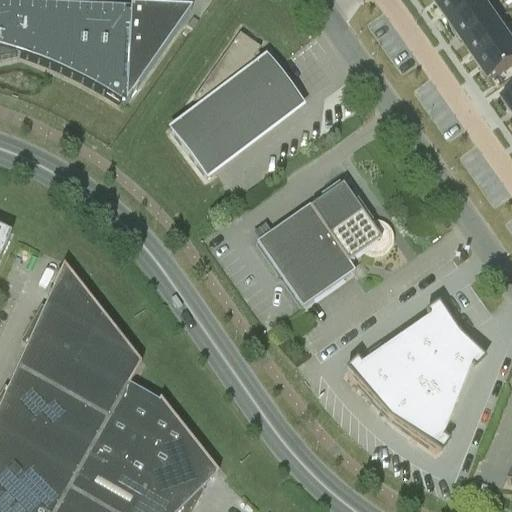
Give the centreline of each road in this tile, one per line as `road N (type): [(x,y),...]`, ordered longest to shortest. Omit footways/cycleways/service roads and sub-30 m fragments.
road 1 (unknown): [(484,245),(354,332),(332,355),(335,387),(414,462),(443,471),(463,460),(482,423),(511,329)]
road 2 (secondary): [(0,150),(55,175),(126,224),(289,454),(354,511)]
road 3 (unclassified): [(330,14),(511,284)]
road 4 (residential): [(511,182),(386,0)]
